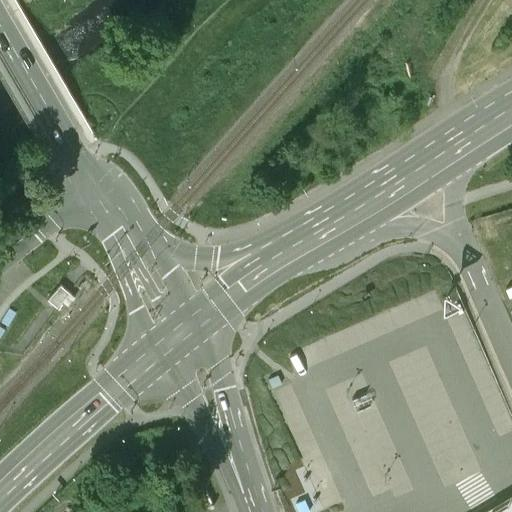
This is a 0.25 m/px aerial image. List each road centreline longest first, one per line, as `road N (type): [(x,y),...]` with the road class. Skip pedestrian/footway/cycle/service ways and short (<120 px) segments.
road 1 (tertiary): [(0,22),(143,257)]
road 2 (primary): [(511,110),(296,247)]
road 3 (primary): [(171,338),(0,493)]
road 4 (tertiary): [(296,247),(218,259),(143,257)]
road 5 (residential): [(252,511),(204,386)]
road 6 (primary): [(296,247),(189,325)]
